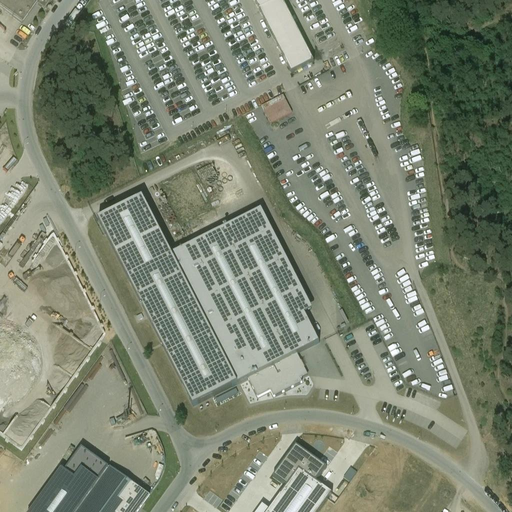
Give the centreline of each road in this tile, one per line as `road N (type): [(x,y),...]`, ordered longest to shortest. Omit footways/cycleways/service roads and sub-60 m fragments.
road 1 (unclassified): [(198,460),(185,450),(25,135),(27,71),(70,0)]
road 2 (unclassified): [(498,511),(445,464),(397,436),(318,418),(246,429),(198,460)]
